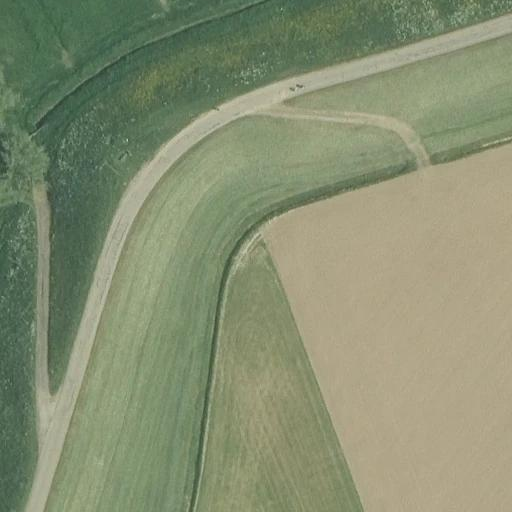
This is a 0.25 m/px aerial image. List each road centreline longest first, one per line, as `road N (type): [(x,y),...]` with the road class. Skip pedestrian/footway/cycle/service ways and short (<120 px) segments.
road 1 (unclassified): [(32,511),(124,214),(187,137),(245,103),(511,22)]
road 2 (track): [(48,464),(41,194),(26,142)]
road 3 (track): [(417,152),(404,127),(388,120),(245,103)]
